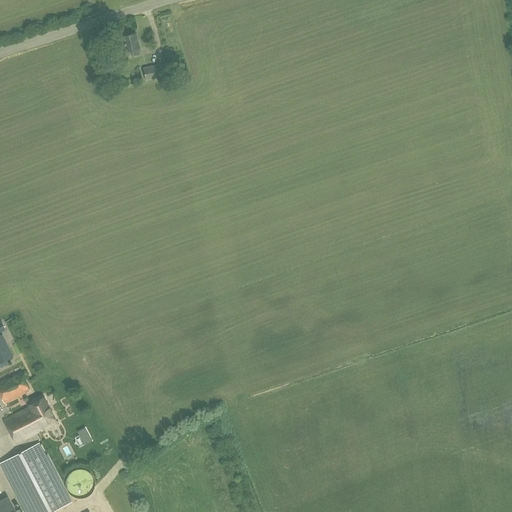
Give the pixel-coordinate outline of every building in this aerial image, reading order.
[(139,49),(140,49),(136,34),(123,37),(127,51),(132,50),(133,56),(140,54),(139,49)] [(168,63),(156,65),(143,68),(146,80),(172,74),(168,63)] [(0,365),(6,362),(5,360),(12,356),(2,335),(0,335),(0,365)] [(0,382),(0,395),(4,404),(30,391),(20,372),(0,382)] [(27,409),(5,420),(16,444),(42,430),(45,430),(58,422),(44,397),(28,405),(27,409)] [(85,428),(78,432),(85,445),(92,441),(85,428)] [(61,441),(68,440),(67,430),(60,431),(61,441)] [(51,511),(70,503),(72,502),(71,499),(69,500),(40,444),(0,464),(24,511),(17,511),(9,496),(0,500),(0,511),(51,511)] [(73,466),(79,464),(77,458),(71,460),(73,466)] [(66,481),(66,482),(66,484),(66,487),(67,488),(67,490),(68,492),(69,492),(70,494),(71,495),(72,496),(73,496),(74,497),(76,497),(77,498),(80,498),(82,498),(85,498),(86,497),(87,497),(88,496),(91,494),(92,493),(93,492),(93,491),(94,489),(95,487),(95,485),(95,484),(95,482),(95,480),(94,479),(94,477),(93,476),(93,475),(92,474),(90,472),(89,471),(88,471),(86,470),(83,469),(82,469),(79,469),(77,469),(76,469),(74,470),(72,471),(71,472),(69,474),(68,476),(67,477),(67,479),(66,481)]
